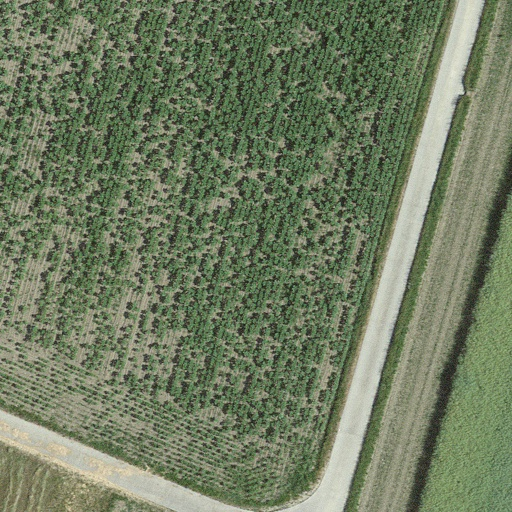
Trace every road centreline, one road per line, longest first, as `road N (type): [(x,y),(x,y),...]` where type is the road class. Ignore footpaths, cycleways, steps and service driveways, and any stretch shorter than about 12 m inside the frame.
road 1 (track): [(472,0),(319,511)]
road 2 (track): [(0,427),(199,511)]
